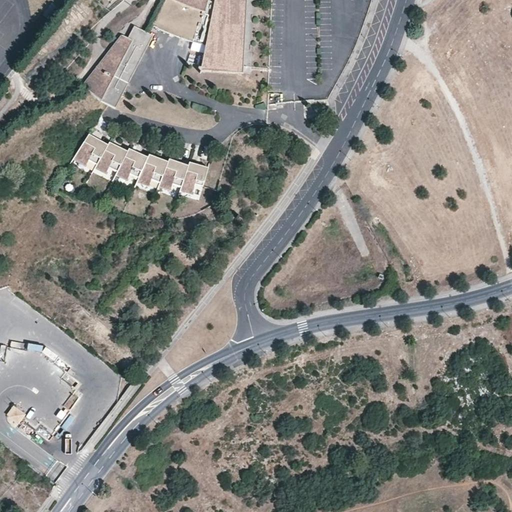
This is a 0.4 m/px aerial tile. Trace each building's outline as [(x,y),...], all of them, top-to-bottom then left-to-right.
[(193,41),(200,43),(210,45),(209,50),(205,65),(204,74),(246,76),(247,52),(248,35),(249,25),(249,17),(250,0),(171,0),(172,0),(167,10),(162,22),(159,28),(166,31),(177,35),(189,39),(193,41)] [(511,0),(474,0),(497,47),(511,39),(511,0)] [(118,46),(114,51),(97,71),(85,85),(84,88),(93,95),(104,104),(105,103),(111,106),(117,109),(122,101),(126,93),(128,89),(138,71),(142,62),(150,48),(155,37),(143,31),(143,30),(135,24),(128,32),(118,46)] [(190,50),(198,51),(200,43),(192,41),(190,50)] [(79,164),(82,159),(92,165),(104,147),(89,138),(86,137),(69,158),(79,164)] [(103,168),(112,173),(120,161),(124,154),(114,148),(107,144),(104,147),(92,165),(89,168),(99,173),(103,168)] [(127,150),(124,154),(120,161),(112,173),(110,176),(120,181),(123,176),(132,179),(136,172),(144,159),(129,151),(127,150)] [(146,154),(144,159),(136,172),(132,179),(131,182),(141,187),(144,181),(154,185),(165,163),(151,156),(146,154)] [(166,160),(165,163),(154,185),(153,189),(163,193),(166,187),(174,190),(185,166),(166,160)] [(185,196),(189,187),(196,190),(202,173),(203,169),(186,163),(185,166),(174,190),(174,192),(185,196)] [(19,424),(26,414),(17,408),(10,418),(19,424)]
